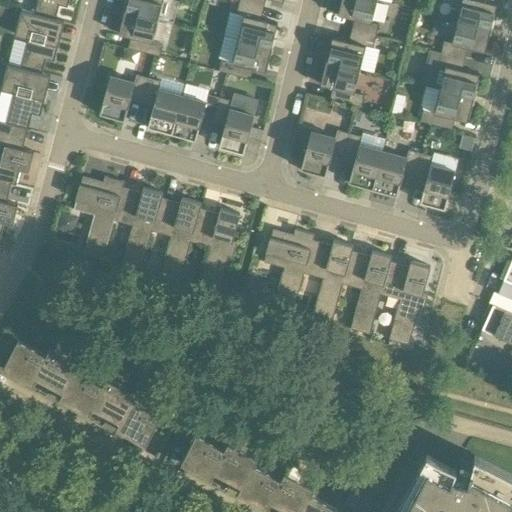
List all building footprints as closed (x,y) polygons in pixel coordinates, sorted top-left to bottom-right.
[(37,0),(35,12),(21,8),(21,10),(56,19),(59,5),(67,7),(69,0),(37,0)] [(124,2),(122,10),(158,19),(173,23),(178,0),(126,0),(126,3),(124,2)] [(239,0),(239,2),(264,8),(265,0),(278,0),(283,1),(283,0),(239,0)] [(371,23),(377,0),(341,0),(337,15),(354,19),(351,30),(376,36),(379,25),(371,23)] [(461,0),(457,20),(493,29),(495,21),(493,20),(497,4),(481,0),(480,0),(461,0)] [(243,16),(238,39),(273,48),(275,40),(274,40),(277,24),(261,20),(264,8),(239,2),(236,14),(243,16)] [(0,5),(0,17),(4,18),(9,15),(11,8),(0,5)] [(7,62),(7,64),(42,73),(45,59),(54,62),(59,40),(51,37),(56,19),(21,10),(15,33),(28,37),(21,66),(7,62)] [(152,42),(158,19),(122,10),(120,18),(122,18),(118,34),(130,37),(127,48),(160,56),(163,45),(152,42)] [(493,29),(457,20),(451,43),(444,41),(441,52),(441,53),(465,59),(468,48),(485,52),(489,36),(491,36),(493,29)] [(373,48),(376,36),(351,30),(349,41),(332,37),(328,53),(326,53),(324,60),(360,70),(366,46),(373,48)] [(272,56),(273,48),(238,39),(232,62),(221,60),(218,71),(251,79),(254,68),(266,71),(270,55),(272,56)] [(429,49),(428,50),(420,85),(439,89),(475,98),(477,91),(475,90),(479,74),(462,70),(465,59),(441,53),(441,52),(429,49)] [(154,56),(142,52),(136,73),(149,77),(154,56)] [(354,93),(360,70),(324,60),(322,68),(324,69),(320,85),(331,88),(329,99),(361,107),(364,95),(354,93)] [(42,73),(7,64),(1,87),(15,91),(6,124),(28,129),(32,114),(40,116),(46,94),(37,92),(42,73)] [(142,103),(148,78),(136,75),(134,82),(110,75),(99,115),(115,119),(116,118),(124,120),(130,100),(142,103)] [(171,133),(182,94),(182,93),(181,95),(158,89),(160,81),(148,78),(142,103),(153,106),(147,128),(163,133),(164,131),(171,133)] [(475,98),(439,89),(434,113),(423,110),(420,122),(453,130),(456,119),(467,122),(471,106),(473,106),(475,98)] [(213,122),(220,98),(207,94),(205,102),(183,95),(183,94),(182,94),(171,133),(179,135),(179,137),(195,141),(201,119),(213,122)] [(220,98),(213,122),(225,125),(219,146),(227,149),(227,150),(243,155),(254,115),(230,108),(232,101),(220,98)] [(0,180),(9,183),(16,185),(20,170),(29,172),(34,152),(17,148),(18,142),(22,143),(25,130),(30,131),(30,130),(28,129),(6,124),(0,121),(0,180)] [(342,158),(349,134),(337,130),(335,138),(311,131),(300,170),(316,175),(317,173),(325,176),(331,155),(342,158)] [(372,189),(383,149),(382,151),(359,144),(361,137),(349,134),(342,158),(354,161),(348,184),(364,188),(365,187),(372,189)] [(472,151),(475,139),(463,136),(460,148),(472,151)] [(414,178),(421,153),(409,150),(407,157),(384,151),(384,149),(383,149),(372,189),(380,191),(379,192),(396,197),(402,175),(414,178)] [(421,153),(414,178),(426,181),(420,202),(428,204),(428,206),(444,210),(455,171),(431,164),(433,157),(421,153)] [(103,260),(114,220),(113,220),(122,188),(123,188),(124,182),(105,176),(102,186),(95,184),(96,181),(83,177),(74,209),(94,215),(83,254),(103,260)] [(0,238),(4,223),(13,225),(18,205),(1,201),(2,195),(6,196),(9,183),(0,180),(0,238)] [(135,191),(123,188),(122,188),(113,220),(114,220),(132,225),(122,265),(141,270),(152,231),(161,199),(163,193),(143,187),(140,197),(134,195),(135,191)] [(174,202),(161,199),(152,231),(171,236),(160,276),(180,281),(191,242),(190,241),(199,209),(200,209),(201,203),(182,198),(179,208),(173,206),(174,202)] [(212,213),(200,209),(199,209),(190,241),(191,242),(210,247),(199,286),(218,292),(228,256),(233,257),(237,243),(232,242),(240,214),(220,209),(218,218),(211,216),(212,213)] [(293,313),(304,273),(303,273),(312,241),(313,241),(314,235),(295,229),(292,239),(286,237),(287,234),(273,230),(264,262),(284,268),(273,307),(293,313)] [(325,244),(313,241),(312,241),(303,273),(304,273),(323,278),(312,318),(331,323),(342,284),(351,251),(353,245),(333,240),(331,250),(324,248),(325,244)] [(364,255),(351,251),(342,284),(361,289),(350,329),(370,334),(381,294),(380,294),(389,262),(390,262),(392,256),(372,251),(369,260),(363,259),(364,255)] [(511,260),(511,262),(511,265),(511,268),(505,265),(500,277),(504,279),(504,280),(511,283),(511,260)] [(402,266),(390,262),(389,262),(380,294),(381,294),(400,300),(389,339),(409,345),(418,309),(423,310),(427,296),(422,295),(430,267),(410,261),(408,271),(401,269),(402,266)] [(511,300),(494,292),(489,304),(511,314),(511,313),(511,300)] [(269,304),(256,301),(254,308),(267,312),(269,304)] [(482,330),(511,343),(511,313),(511,314),(489,304),(483,317),(489,319),(487,324),(485,323),(482,330)] [(32,384),(36,378),(35,377),(46,356),(46,355),(17,340),(2,369),(32,384)] [(49,349),(46,355),(46,356),(35,377),(36,378),(63,392),(75,371),(76,371),(79,365),(49,349)] [(63,392),(59,399),(89,414),(92,408),(92,407),(103,386),(102,385),(76,371),(75,371),(63,392)] [(106,379),(102,385),(103,386),(92,407),(92,408),(119,422),(120,422),(131,401),(132,401),(136,394),(106,379)] [(120,422),(119,422),(116,429),(145,444),(160,416),(132,401),(131,401),(120,422)] [(210,479),(214,472),(213,472),(225,450),(224,450),(196,435),(181,463),(210,479)] [(227,443),(224,450),(225,450),(213,472),(214,472),(241,486),(242,487),(253,465),(254,465),(257,459),(227,443)] [(511,511),(511,476),(464,451),(454,469),(426,454),(420,466),(408,460),(380,511),(511,511)] [(242,487),(241,486),(237,493),(267,509),(270,502),(281,480),(254,465),(253,465),(242,487)] [(284,473),(281,480),(270,502),(289,511),(300,511),(310,495),(314,489),(284,473)] [(337,511),(339,510),(310,495),(300,511),(337,511)]
